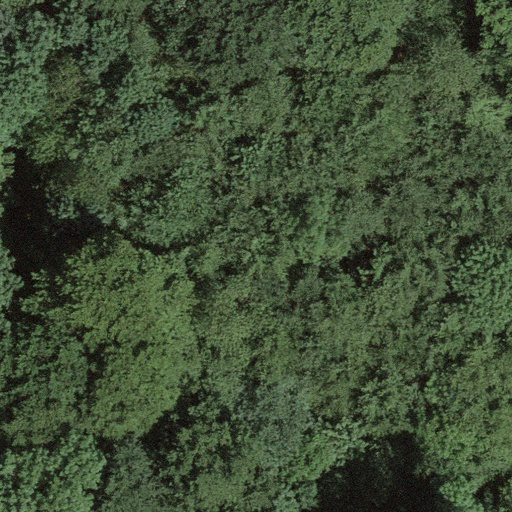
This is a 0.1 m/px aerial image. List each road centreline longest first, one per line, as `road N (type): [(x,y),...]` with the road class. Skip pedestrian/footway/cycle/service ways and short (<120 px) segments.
road 1 (track): [(0,328),(7,270),(0,186)]
road 2 (track): [(437,511),(491,454),(511,410)]
